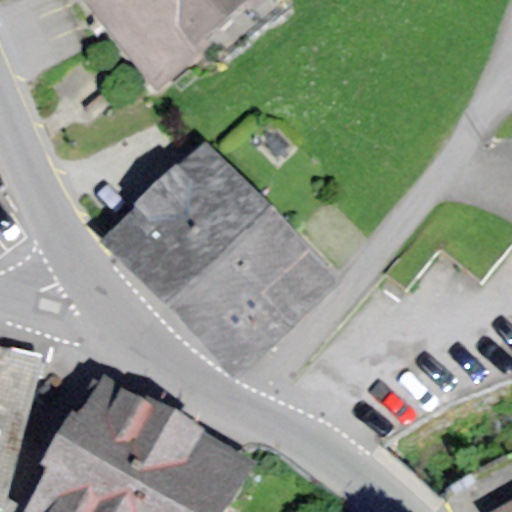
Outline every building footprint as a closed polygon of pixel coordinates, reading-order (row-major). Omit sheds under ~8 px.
[(76,0),(160,96),(271,0),(76,0)] [(239,357),(323,277),(295,248),(286,257),(199,166),(162,202),(172,212),(135,247),(239,357)] [(386,276),(406,293),(440,251),(482,285),(511,247),(511,241),(452,193),(386,276)] [(38,366),(0,356),(0,510),(1,511),(38,366)] [(210,511),(237,466),(107,393),(103,400),(94,394),(50,473),(60,478),(40,511),(210,511)]
